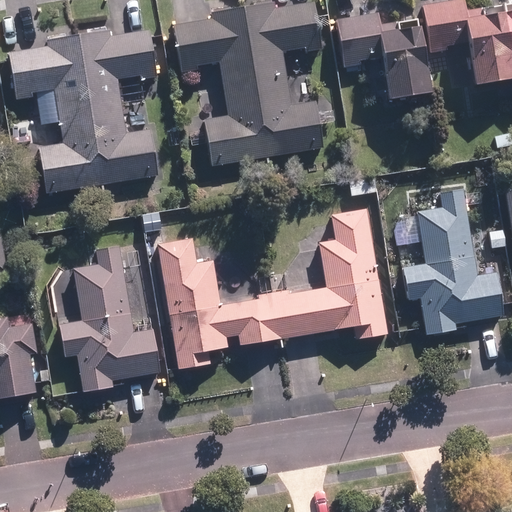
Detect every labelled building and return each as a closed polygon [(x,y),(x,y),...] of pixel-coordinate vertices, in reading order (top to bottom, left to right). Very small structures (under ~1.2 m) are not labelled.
[(308,0),(278,0),(171,20),(180,70),(217,64),(226,111),(201,116),(211,170),(337,146),(327,93),(289,101),(279,49),(317,42),(308,0)] [(511,8),(468,16),(465,0),(441,0),(422,4),(430,50),(467,44),(474,84),(511,77),(511,8)] [(382,59),(389,99),(431,91),(419,25),(385,32),(381,10),(335,18),(344,66),(382,59)] [(47,45),(9,51),(17,99),(36,96),(41,126),(60,122),(63,142),(37,146),(45,194),(157,175),(149,126),(126,130),(118,81),(157,74),(149,28),(109,35),(108,28),(46,39),(47,45)] [(493,158),(473,160),(476,187),(496,185),(493,158)] [(406,297),(420,295),(425,327),(503,315),(496,271),(477,274),(475,256),(472,256),(465,203),(415,209),(422,263),(401,266),(406,297)] [(238,344),(280,338),(353,327),(354,337),(386,332),(368,208),(332,214),(335,237),(320,239),(327,285),(274,293),(219,301),(213,259),(196,261),(193,241),(157,246),(175,369),(211,364),(209,350),(228,347),(226,336),(236,334),(238,344)] [(0,275),(9,274),(4,235),(0,235),(0,275)] [(81,322),(60,325),(64,356),(76,354),(81,389),(113,385),(113,380),(161,374),(155,327),(133,330),(121,243),(95,247),(97,261),(73,264),(81,322)] [(0,394),(37,390),(36,383),(52,381),(49,355),(40,356),(34,315),(0,319),(0,394)]
